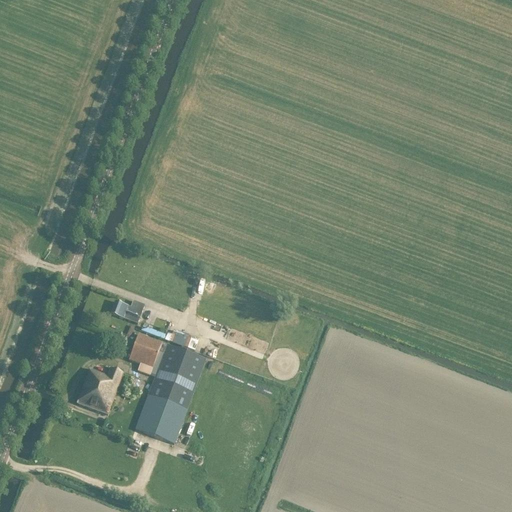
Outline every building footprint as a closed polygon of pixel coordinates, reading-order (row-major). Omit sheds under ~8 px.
[(116,304),(112,315),(139,325),(146,306),(134,302),(132,308),(121,304),(116,303),(116,304)] [(202,331),(171,319),(165,336),(196,347),(202,331)] [(130,362),(145,367),(154,370),(160,353),(164,354),(135,430),(175,445),(207,360),(163,343),(163,344),(140,335),(130,362)] [(270,338),(264,336),(260,351),(265,353),(270,338)] [(108,376),(90,370),(77,405),(109,417),(124,374),(111,369),(108,376)]
